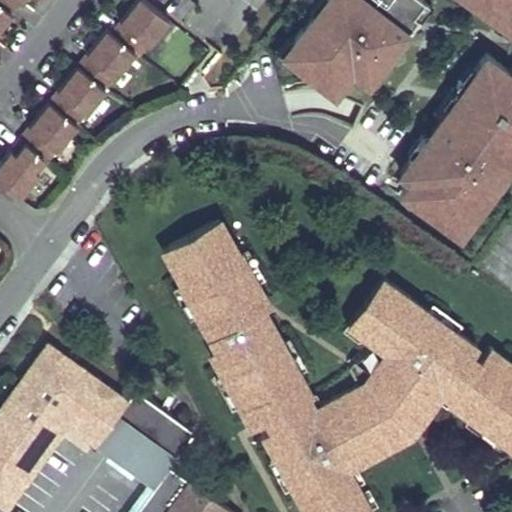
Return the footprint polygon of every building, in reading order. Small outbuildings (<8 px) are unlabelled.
[(0,0),(0,24),(19,0),(0,0)] [(0,159),(0,181),(18,196),(134,50),(138,54),(168,17),(146,0),(134,0),(111,30),(106,26),(0,159)] [(511,0),(325,0),(325,1),(329,4),(319,17),(315,14),(315,15),(297,39),(293,45),(307,56),(301,64),(302,65),(327,83),(330,80),(342,89),(357,68),(369,77),(380,63),(384,66),(390,57),(411,29),(412,28),(407,25),(425,0),(476,0),(484,6),(486,7),(489,3),(502,12),(499,16),(511,25),(511,65),(510,68),(487,51),(476,66),(469,76),(473,79),(444,119),(440,116),(431,128),(430,130),(434,133),(423,147),(419,144),(413,153),(401,169),(412,177),(403,190),(419,202),(420,202),(425,195),(439,206),(436,210),(447,218),(458,226),(483,192),(487,195),(497,182),(498,181),(494,178),(511,152),(511,0)] [(329,4),(325,1),(325,0),(318,0),(310,12),(315,15),(315,14),(319,17),(329,4)] [(425,0),(407,25),(412,28),(411,29),(415,32),(436,4),(430,0),(425,0)] [(511,25),(499,16),(502,12),(489,3),(486,7),(484,6),(481,11),(511,33),(511,25)] [(302,65),(301,64),(307,56),(293,45),(297,39),(292,36),(278,55),(298,70),(302,65)] [(390,57),(384,66),(380,63),(369,77),(379,84),(395,61),(390,57)] [(473,79),(469,76),(476,66),(471,63),(435,112),(440,116),(444,119),(473,79)] [(434,133),(430,130),(431,128),(426,125),(408,149),(413,153),(419,144),(423,147),(434,133)] [(224,137),(204,139),(205,151),(225,149),(224,137)] [(511,152),(494,178),(498,181),(497,182),(502,186),(511,171),(511,152)] [(425,195),(420,202),(419,202),(417,205),(443,223),(447,218),(436,210),(439,206),(425,195)] [(511,361),(489,344),(479,358),(471,352),(477,344),(382,275),(347,322),(376,342),(375,343),(374,343),(373,343),(372,344),(371,344),(370,345),(369,345),(368,345),(367,346),(367,347),(366,347),(365,347),(365,348),(364,348),(363,348),(363,349),(362,349),(361,350),(360,351),(359,351),(359,352),(358,352),(358,353),(357,353),(357,354),(356,354),(356,355),(355,355),(354,356),(354,357),(353,357),(353,358),(352,358),(351,360),(350,361),(349,362),(349,363),(348,365),(357,381),(314,404),(269,317),(263,320),(258,310),(269,304),(239,248),(237,248),(219,216),(162,247),(180,280),(179,281),(215,346),(209,350),(251,427),(266,419),(270,426),(261,431),(306,511),(359,511),(370,506),(347,466),(404,435),(401,430),(419,405),(426,410),(439,393),(448,381),(457,388),(448,400),(511,446),(511,361)] [(127,398),(48,340),(0,406),(0,500),(6,505),(68,420),(96,441),(127,398)] [(194,429),(135,387),(96,441),(155,484),(134,511),(235,511),(169,465),(194,429)]
